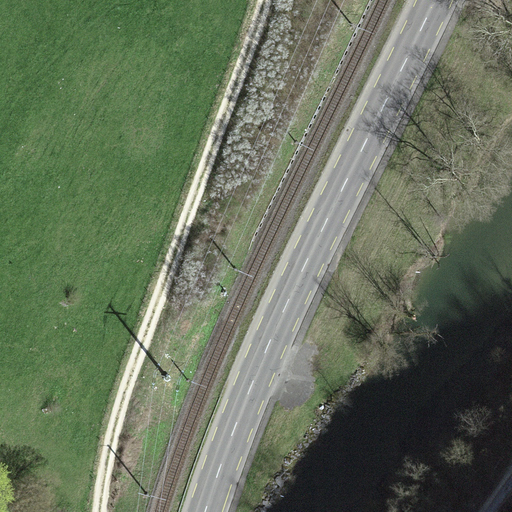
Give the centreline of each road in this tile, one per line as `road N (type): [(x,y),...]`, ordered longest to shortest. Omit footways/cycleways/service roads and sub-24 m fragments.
road 1 (primary): [(205,511),(256,370),(433,0)]
road 2 (track): [(255,0),(186,222),(115,412),(97,511)]
